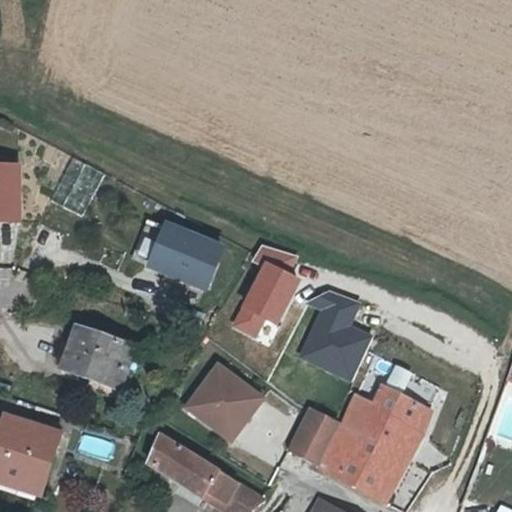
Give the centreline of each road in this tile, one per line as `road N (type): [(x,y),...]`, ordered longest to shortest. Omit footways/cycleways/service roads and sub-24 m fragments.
road 1 (track): [(511,329),(503,302),(24,94),(0,19)]
road 2 (track): [(422,511),(450,484),(511,335)]
